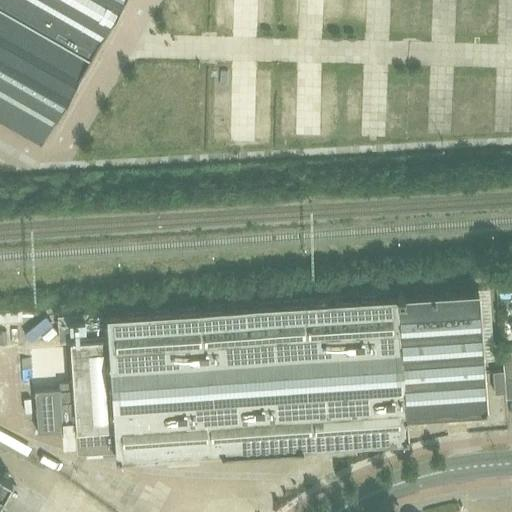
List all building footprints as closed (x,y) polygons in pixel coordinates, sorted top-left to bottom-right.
[(0,0),(0,113),(42,137),(59,108),(90,53),(120,0),(0,0)] [(511,303),(511,275),(497,276),(499,304),(511,303)] [(406,410),(486,404),(479,286),(404,291),(404,289),(397,289),(396,282),(117,301),(117,303),(103,304),(104,311),(59,314),(61,340),(71,339),(72,353),(73,381),(60,381),(60,388),(37,389),(39,431),(76,431),(78,448),(83,450),(86,449),(87,455),(221,446),(221,447),(303,442),(303,441),(305,440),(309,447),(323,446),(327,439),(408,433),(406,410)] [(505,379),(511,378),(511,350),(502,351),(504,370),(505,379)] [(504,370),(493,371),(495,393),(506,392),(505,379),(504,370)] [(0,511),(0,501),(12,480),(0,472),(0,511)]
